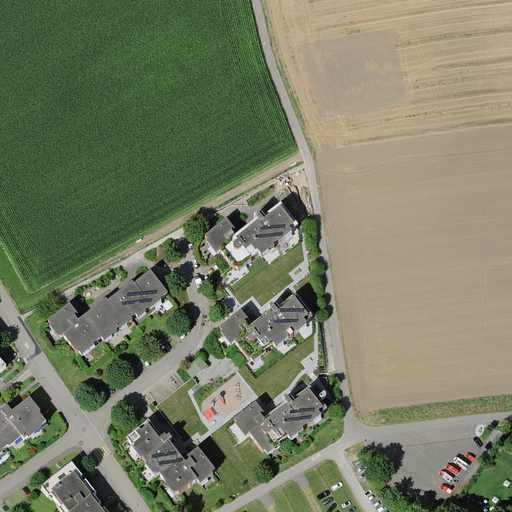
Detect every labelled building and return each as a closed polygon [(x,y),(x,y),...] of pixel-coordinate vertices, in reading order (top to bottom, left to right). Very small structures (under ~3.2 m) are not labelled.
[(293,233),(297,229),(281,208),(264,221),(262,218),(259,214),(253,218),(257,223),(236,240),(234,237),(232,235),(235,233),(227,223),(203,242),(215,257),(221,252),(238,273),(259,256),(263,262),(296,236),(293,233)] [(139,320),(169,297),(151,273),(134,286),(133,284),(107,303),(105,300),(80,319),(70,306),(48,323),(61,340),(65,337),(81,358),(103,341),(104,343),(137,318),(139,320)] [(305,321),(309,318),(295,300),(278,313),(276,310),(273,305),(268,309),(272,314),(250,329),(249,327),(246,323),(248,321),(241,311),(218,327),(231,345),(234,342),(250,363),(272,346),(274,350),(309,326),(305,321)] [(202,357),(189,369),(196,378),(210,365),(202,357)] [(290,444),(328,414),(310,391),(292,405),(290,402),(287,399),(284,401),(289,407),(266,425),(263,420),(260,417),(264,414),(256,404),(231,423),(245,440),(249,437),(265,458),(287,440),(290,444)] [(25,442),(48,424),(29,400),(11,414),(7,409),(0,414),(0,456),(23,439),(25,442)] [(212,475),(215,472),(198,449),(187,458),(189,460),(185,463),(182,460),(170,444),(173,441),(167,433),(163,436),(159,440),(148,426),(141,431),(139,429),(123,441),(156,484),(159,481),(175,502),(199,485),(202,489),(215,480),(212,475)] [(502,436),(495,430),(487,442),(494,447),(502,436)] [(484,447),(442,507),(450,511),(452,511),(494,454),(491,452),(484,447)] [(106,511),(104,509),(96,499),(98,498),(82,478),(71,465),(46,485),(67,511),(106,511)]
